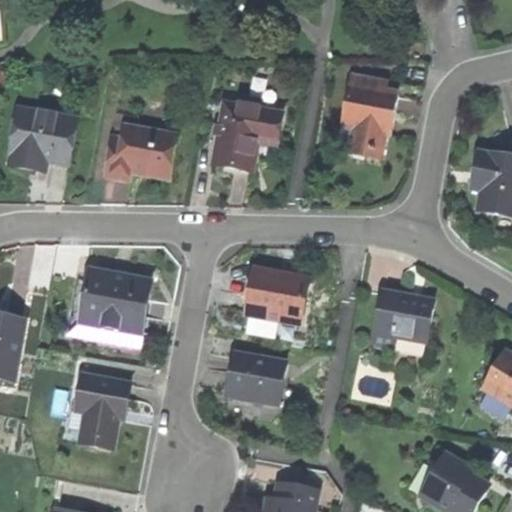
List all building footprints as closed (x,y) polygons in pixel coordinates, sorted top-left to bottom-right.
[(379,87),(350,82),(342,131),(353,133),(359,134),(356,154),(367,156),(381,159),(384,140),(389,140),(396,98),(386,96),(379,87)] [(225,107),(214,169),(236,172),(253,175),(257,148),(259,139),(278,143),(283,117),(225,107)] [(77,125),(19,116),(12,159),(13,160),(12,171),(32,174),(33,168),(40,170),(46,171),(47,166),(70,170),(77,125)] [(180,141),(125,131),(122,144),(113,142),(106,180),(131,185),(132,178),(133,174),(141,175),(148,176),(148,181),(172,185),(180,141)] [(349,153),(356,154),(359,134),(353,133),(349,153)] [(276,151),(278,143),(259,139),(257,148),(276,151)] [(498,213),(511,215),(511,163),(499,161),(477,157),(473,179),(483,180),(480,198),(477,214),(497,217),(498,213)] [(45,177),(46,171),(40,170),(33,168),(32,174),(45,177)] [(470,196),(480,198),(483,180),(473,179),(470,196)] [(282,277),(254,272),(245,316),(300,326),(308,282),(282,277)] [(107,277),(91,274),(81,328),(142,339),(152,285),(107,277)] [(403,299),(382,295),(373,343),(394,348),(396,337),(413,341),(416,330),(430,333),(434,305),(403,299)] [(0,376),(16,380),(26,325),(0,320),(0,376)] [(428,344),(430,333),(416,330),(413,341),(428,344)] [(226,398),(278,408),(286,365),(234,355),(231,372),(226,398)] [(511,358),(506,355),(484,393),(511,409),(511,358)] [(95,449),(114,453),(120,421),(121,412),(127,413),(129,402),(132,386),(83,377),(77,414),(86,415),(82,439),(96,442),(95,449)] [(80,447),(95,449),(96,442),(82,439),(80,447)] [(474,511),(482,500),(490,487),(471,476),(463,471),(466,467),(447,456),(422,497),(446,511),(474,511)] [(474,471),(466,467),(463,471),(471,476),(474,471)] [(317,511),(321,493),(280,486),(277,503),(276,511),(275,511),(317,511)] [(268,501),(266,511),(275,511),(276,511),(277,503),(268,501)]
